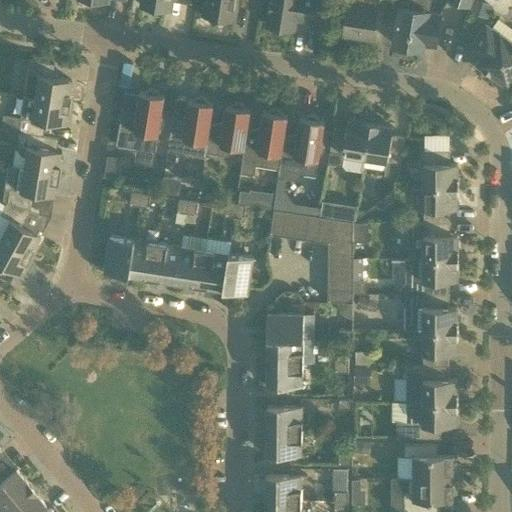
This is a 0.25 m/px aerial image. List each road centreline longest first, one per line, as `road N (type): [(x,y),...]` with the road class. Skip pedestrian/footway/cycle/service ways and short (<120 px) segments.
road 1 (residential): [(500,373),(501,163),(466,103),(425,86),(110,39)]
road 2 (residential): [(236,511),(231,338),(205,315),(97,297),(69,284)]
road 3 (residential): [(69,284),(110,39)]
road 4 (residential): [(93,511),(0,396)]
road 5 (residential): [(500,511),(500,373)]
